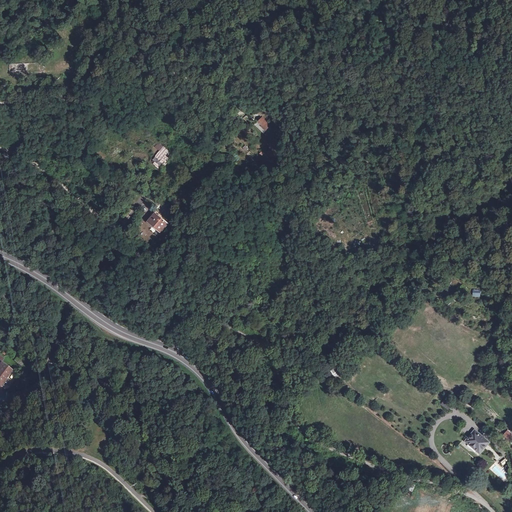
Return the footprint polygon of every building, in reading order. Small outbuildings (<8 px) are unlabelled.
[(262,120),(258,123),(266,132),(270,129),(262,120)] [(258,123),(255,127),(263,135),(266,132),(258,123)] [(159,151),(163,147),(159,143),(155,147),(159,151)] [(160,169),(173,155),(163,147),(151,161),(160,169)] [(153,210),(146,220),(159,230),(166,220),(153,210)] [(21,366),(26,361),(19,354),(14,360),(21,366)] [(0,387),(12,371),(3,363),(0,366),(0,387)] [(336,369),(329,377),(333,381),(335,379),(336,380),(341,374),(336,369)] [(444,400),(440,405),(448,410),(451,405),(444,400)] [(508,441),(511,436),(511,433),(508,429),(502,435),(508,441)] [(480,453),(483,449),(489,442),(474,431),(470,437),(469,436),(468,437),(464,442),(480,453)]
